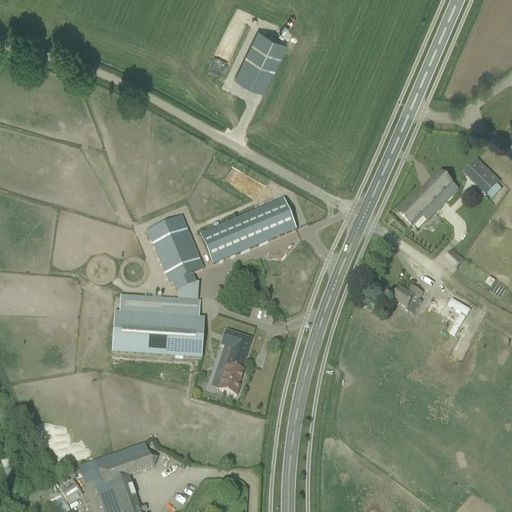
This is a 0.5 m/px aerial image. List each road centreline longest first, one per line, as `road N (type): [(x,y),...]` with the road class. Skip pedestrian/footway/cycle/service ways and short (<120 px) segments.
road 1 (unclassified): [(361,219),(106,77),(0,47)]
road 2 (secondary): [(289,511),(298,401),(361,219)]
road 3 (secondary): [(361,219),(459,0)]
